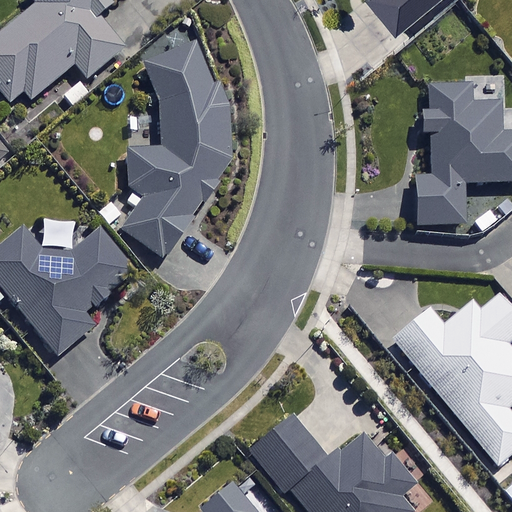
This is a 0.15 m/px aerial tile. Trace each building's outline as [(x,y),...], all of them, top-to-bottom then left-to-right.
[(112,0),(23,0),(30,7),(0,33),(0,99),(7,107),(18,97),(26,106),(69,68),(84,84),(120,51),(92,19),(112,0)] [(434,0),(365,0),(393,34),(434,0)] [(116,242),(164,265),(229,154),(220,105),(210,107),(201,55),(145,65),(160,151),(155,161),(134,150),(116,188),(137,198),(116,242)] [(425,118),(415,118),(416,139),(424,139),(425,180),(409,180),(410,230),(460,229),(459,188),(511,186),(511,135),(497,136),(496,105),(467,106),(466,89),(424,90),(425,118)] [(35,252),(16,230),(0,242),(0,294),(54,360),(92,329),(82,316),(130,276),(95,234),(67,258),(35,252)] [(511,337),(511,322),(493,300),(474,315),(467,306),(438,330),(423,313),(387,343),(492,470),(511,453),(511,423),(502,412),(511,404),(511,359),(501,347),(511,337)] [(322,465),(286,421),(241,458),(275,499),(284,491),(300,511),(403,511),(393,499),(408,486),(386,460),(379,465),(356,437),(322,465)] [(511,483),(500,494),(511,507),(511,483)] [(247,511),(229,488),(198,511),(247,511)]
